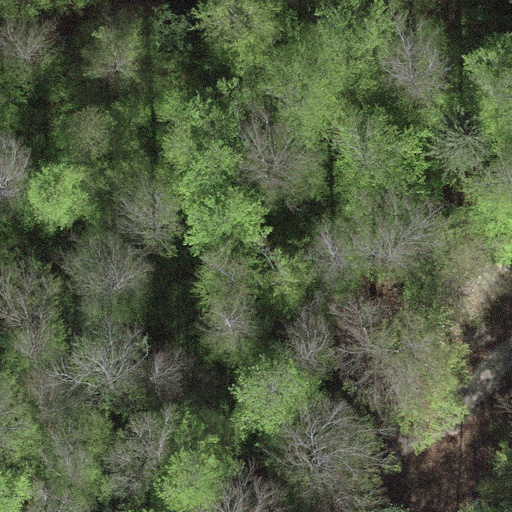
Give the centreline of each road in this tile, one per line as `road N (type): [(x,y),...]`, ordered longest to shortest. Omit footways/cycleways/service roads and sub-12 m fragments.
road 1 (track): [(309,511),(511,345)]
road 2 (track): [(124,0),(0,25)]
